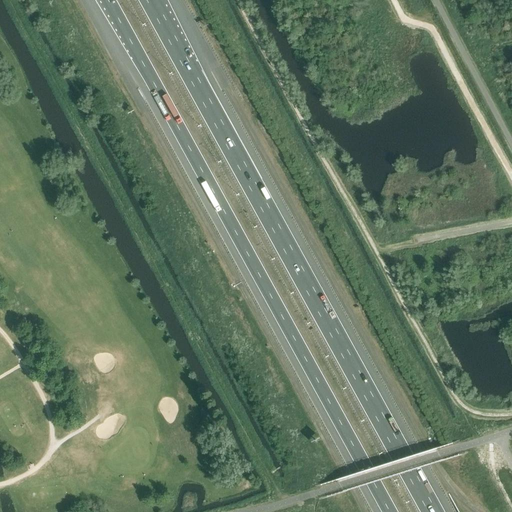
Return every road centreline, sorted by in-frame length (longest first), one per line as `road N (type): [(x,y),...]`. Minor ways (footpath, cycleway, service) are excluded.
road 1 (motorway): [(106,0),(389,511)]
road 2 (motorway): [(431,511),(151,0)]
road 3 (track): [(16,0),(287,502)]
road 4 (unknown): [(379,254),(471,409)]
